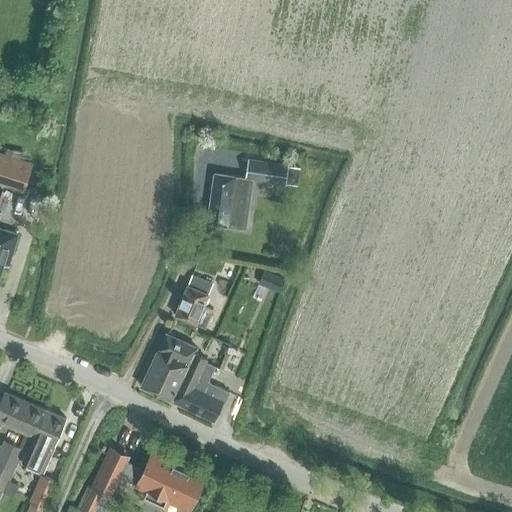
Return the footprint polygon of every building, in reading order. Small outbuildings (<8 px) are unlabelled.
[(33,164),(0,153),(0,183),(24,191),(33,164)] [(247,160),(245,178),(253,180),(253,182),(263,184),(263,183),(285,186),(285,184),(288,166),(288,164),(248,158),(247,160)] [(300,168),(288,166),(285,184),(297,186),(300,168)] [(238,177),(238,178),(234,177),(214,174),(207,223),(227,226),(227,225),(246,228),(253,182),(253,180),(245,178),(238,177)] [(8,266),(18,234),(0,228),(0,274),(3,264),(8,266)] [(278,290),(283,278),(264,270),(259,282),(278,290)] [(205,328),(213,309),(204,305),(213,283),(191,275),(187,285),(174,315),(205,328)] [(197,378),(205,362),(206,359),(194,353),(196,347),(166,333),(141,386),(171,401),(185,373),(197,378)] [(185,373),(171,401),(215,422),(225,402),(224,402),(229,392),(207,382),(215,366),(205,362),(197,378),(185,373)] [(23,450),(24,448),(28,450),(34,435),(45,409),(5,391),(0,402),(0,421),(26,433),(20,447),(4,440),(0,449),(0,489),(4,491),(9,480),(23,449),(23,450)] [(66,418),(45,409),(34,435),(28,450),(24,448),(23,450),(20,457),(44,468),(66,418)] [(109,495),(127,457),(110,449),(92,487),(109,495)] [(165,511),(170,500),(189,509),(204,476),(156,454),(150,467),(145,465),(143,470),(134,465),(127,480),(143,488),(138,498),(165,511)] [(42,476),(31,501),(32,502),(43,507),(44,507),(55,481),(42,476)] [(4,491),(3,492),(12,496),(18,484),(9,480),(4,491)] [(89,498),(83,511),(84,511),(101,511),(109,495),(103,492),(92,487),(88,497),(89,498)] [(32,502),(27,511),(40,511),(43,507),(32,502)]
